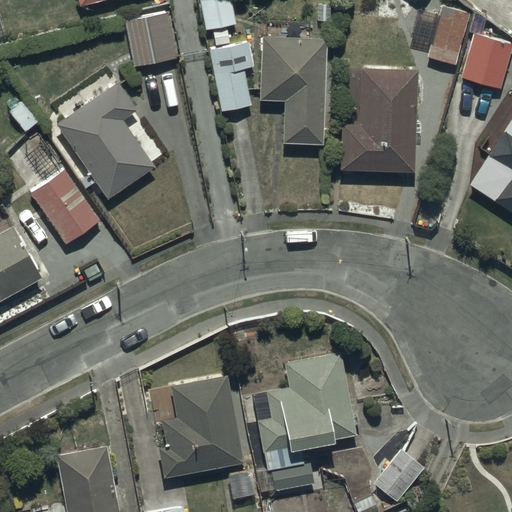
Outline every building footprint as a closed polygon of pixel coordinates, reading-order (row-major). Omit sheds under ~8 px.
[(209,47),(206,48),(218,109),(249,103),(241,67),(251,65),(245,39),(228,43),(224,24),(233,23),(228,0),(197,0),(203,28),(205,27),(209,47)] [(452,64),(466,11),(439,4),(425,56),(452,64)] [(165,10),(122,18),(131,66),(174,57),(165,10)] [(509,43),(472,32),(460,75),(497,86),(509,43)] [(320,142),(324,36),(259,33),(256,96),(281,97),(279,140),(320,142)] [(411,169),(413,66),(358,64),(356,121),(339,120),(338,167),(411,169)] [(114,79),(53,121),(105,196),(151,164),(119,118),(134,108),(114,79)] [(23,100),(9,110),(22,129),(36,119),(23,100)] [(511,211),(511,120),(507,129),(502,126),(484,155),(489,159),(484,167),(500,177),(488,196),(511,211)] [(63,167),(29,189),(62,240),(97,217),(63,167)] [(0,228),(0,295),(39,274),(11,223),(0,228)] [(352,432),(337,349),(281,359),(286,384),(262,388),(264,396),(251,398),(264,466),(301,460),(298,442),(352,432)] [(240,461),(223,373),(168,383),(174,416),(159,418),(164,445),(157,446),(162,476),(240,461)] [(116,511),(103,443),(52,452),(63,511),(116,511)] [(422,465),(398,446),(371,481),(396,500),(422,465)] [(312,480),(308,461),(254,471),(257,489),(272,486),(272,488),(312,480)] [(247,469),(226,474),(231,497),(252,492),(247,469)]
